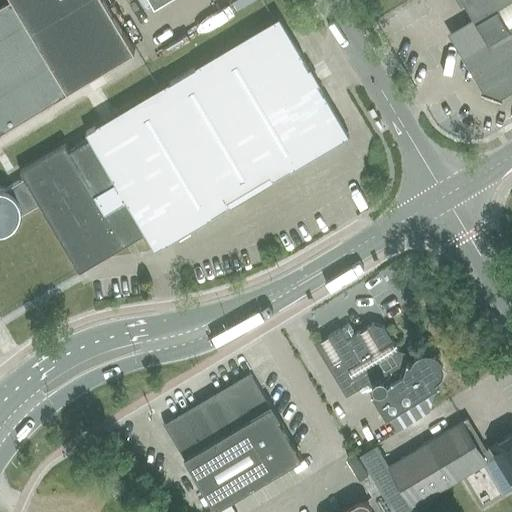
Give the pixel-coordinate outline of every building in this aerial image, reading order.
[(0,129),(68,89),(119,59),(135,50),(104,0),(5,0),(0,3),(0,129)] [(511,0),(462,0),(476,22),(455,35),(468,55),(462,59),(483,93),(493,98),(511,86),(511,0)] [(19,119),(42,158),(21,170),(80,271),(145,232),(155,249),(348,135),(279,18),(86,132),(90,139),(70,151),(66,144),(60,147),(37,108),(19,119)] [(370,380),(377,390),(372,393),(386,417),(439,386),(436,382),(439,379),(441,376),(443,373),(444,369),(444,365),(443,362),(441,358),(438,355),(435,353),(432,352),(428,351),(424,351),(421,352),(417,354),(415,357),(412,360),(411,363),(407,362),(403,357),(405,351),(399,349),(384,326),(373,323),(356,333),(350,323),(341,328),(316,343),(346,395),(370,380)] [(163,424),(215,510),(301,458),(250,372),(163,424)] [(511,479),(511,433),(492,445),(492,447),(487,450),(468,418),(389,465),(414,506),(487,462),(487,461),(497,455),(511,479)] [(344,455),(336,460),(347,479),(355,475),(344,455)] [(370,511),(371,511),(371,509),(370,506),(368,503),(365,502),(363,501),(360,501),(357,502),(339,511),(370,511)]
